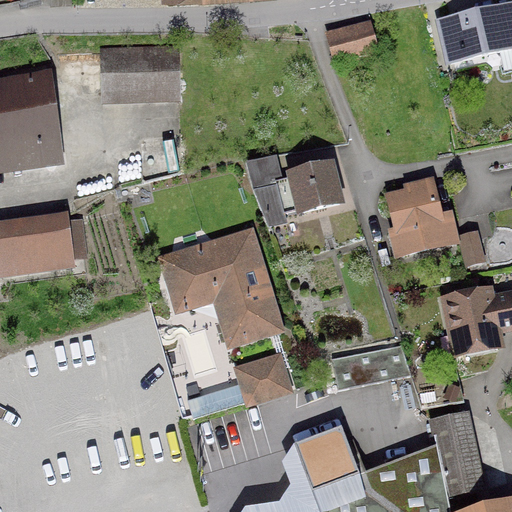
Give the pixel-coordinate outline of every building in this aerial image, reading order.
[(511,27),(508,10),(440,26),(449,66),(511,51),(511,27)] [(375,54),(368,29),(326,40),(333,65),(375,54)] [(101,97),(177,95),(176,52),(99,54),(101,97)] [(0,88),(0,156),(55,149),(46,83),(0,88)] [(273,186),(281,217),(297,213),(298,216),(338,206),(329,169),(289,179),(290,181),(280,183),(274,159),(246,166),(252,191),(273,186)] [(444,247),(438,221),(428,184),(414,187),(415,193),(388,200),(396,233),(389,235),(395,259),(444,247)] [(0,273),(66,265),(60,219),(0,226),(0,273)] [(481,265),(474,236),(459,239),(467,268),(481,265)] [(207,288),(211,292),(217,290),(218,285),(223,283),(230,303),(218,307),(230,345),(267,334),(264,325),(273,322),(247,238),(163,264),(174,299),(207,288)] [(455,358),(444,304),(440,284),(391,296),(421,410),(464,404),(455,358)] [(494,334),(511,330),(511,298),(488,303),(486,295),(444,304),(455,358),(497,349),(494,334)] [(400,349),(331,363),(337,392),(406,378),(400,349)] [(247,404),(285,393),(275,362),(238,374),(247,404)] [(191,422),(205,417),(200,400),(186,404),(191,422)] [(465,418),(430,425),(435,447),(446,499),(481,491),(465,418)] [(448,511),(446,499),(435,447),(357,478),(340,430),(293,448),(311,495),(316,511),(448,511)]
